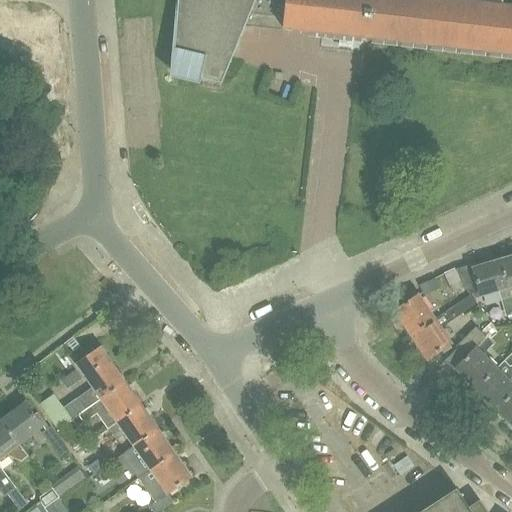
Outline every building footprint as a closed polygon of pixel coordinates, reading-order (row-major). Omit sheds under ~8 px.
[(178,0),(173,71),(223,85),(233,57),(245,28),(260,29),(292,33),(292,30),(345,36),(357,38),(511,55),(511,5),(503,4),(503,0),(484,0),(484,2),(464,0),(178,0)] [(283,73),(275,72),(275,79),(283,80),(283,73)] [(511,256),(501,259),(510,287),(511,286),(511,256)] [(501,259),(473,268),(482,296),(510,287),(501,259)] [(425,296),(440,289),(437,281),(422,287),(425,296)] [(420,296),(396,312),(412,335),(436,319),(430,311),(424,302),(420,296)] [(444,314),(436,319),(412,335),(428,359),(452,343),(449,338),(450,334),(446,328),(442,328),(441,327),(458,315),(453,308),(444,314)] [(468,357),(457,369),(459,371),(465,377),(477,389),(498,368),(484,353),(479,348),(489,339),(477,327),(457,346),(458,347),(468,357)] [(81,413),(102,398),(126,381),(109,357),(102,346),(78,363),(85,374),(95,388),(66,408),(73,419),(81,413)] [(511,355),(498,368),(477,389),(498,410),(511,395),(511,355)] [(83,379),(77,370),(64,380),(70,388),(83,379)] [(97,414),(108,429),(142,405),(126,381),(102,398),(81,413),(87,422),(97,414)] [(511,395),(498,410),(511,424),(511,395)] [(26,403),(2,420),(20,444),(44,426),(26,403)] [(99,435),(96,438),(103,448),(115,439),(125,432),(135,446),(159,429),(142,405),(118,422),(108,429),(99,435)] [(29,456),(20,444),(2,420),(0,421),(0,459),(7,454),(22,462),(29,456)] [(53,447),(61,440),(52,428),(43,434),(53,447)] [(135,446),(151,470),(175,453),(159,429),(135,446)] [(175,453),(151,470),(140,478),(156,501),(151,504),(156,511),(157,511),(173,501),(169,494),(192,477),(175,453)] [(88,466),(93,474),(103,467),(98,460),(88,466)] [(0,488),(5,495),(16,487),(0,464),(0,488)] [(39,497),(40,502),(45,508),(59,498),(53,488),(39,497)] [(422,511),(487,511),(481,501),(469,508),(457,489),(422,511)] [(26,511),(47,511),(45,508),(40,502),(26,511)]
